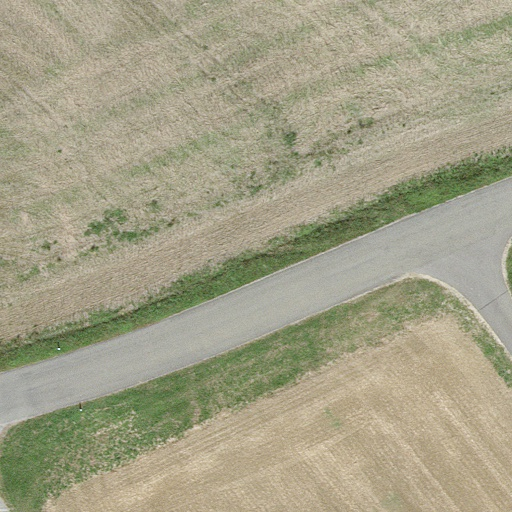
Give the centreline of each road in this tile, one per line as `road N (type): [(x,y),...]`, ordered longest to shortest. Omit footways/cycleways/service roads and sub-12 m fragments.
road 1 (tertiary): [(0,403),(440,238),(511,219)]
road 2 (track): [(440,238),(511,337)]
